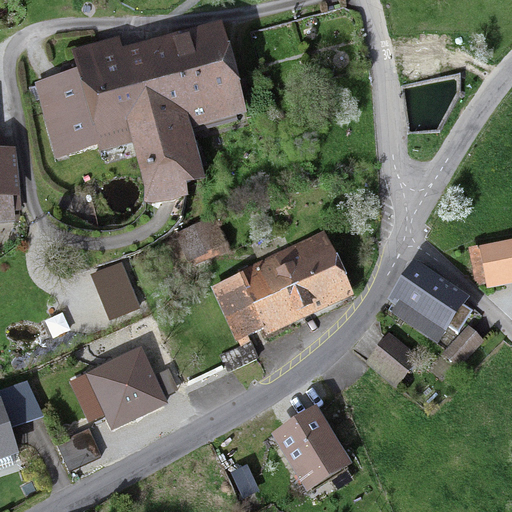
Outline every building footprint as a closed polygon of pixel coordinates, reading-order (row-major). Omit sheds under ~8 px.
[(137,131),(155,194),(208,180),(194,127),(241,114),(218,29),(80,67),(39,78),(58,147),(102,135),(103,140),(137,131)] [(0,222),(7,222),(3,189),(9,188),(4,139),(0,139),(0,222)] [(181,277),(221,261),(204,219),(164,235),(181,277)] [(487,289),(511,283),(511,238),(479,245),(487,289)] [(256,335),(344,296),(320,243),(239,279),(234,268),(189,287),(214,342),(252,325),(256,335)] [(391,302),(449,339),(472,304),(414,267),(391,302)] [(466,333),(446,354),(458,365),(478,345),(466,333)] [(398,391),(422,360),(389,336),(366,367),(398,391)] [(250,342),(221,354),(229,373),(258,361),(250,342)] [(143,352),(90,377),(114,428),(167,404),(143,352)] [(0,415),(0,456),(11,453),(0,415)] [(316,417),(279,440),(307,485),(344,462),(316,417)]
